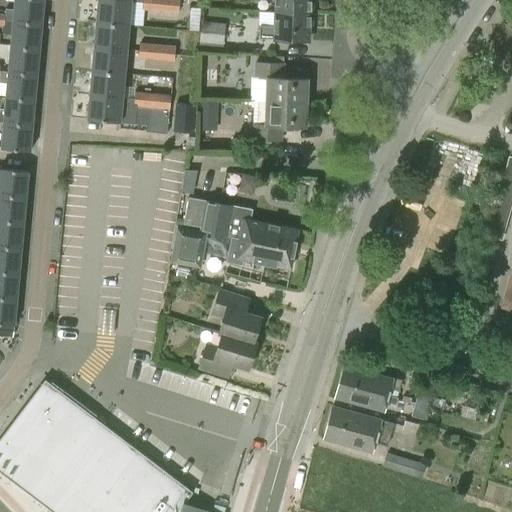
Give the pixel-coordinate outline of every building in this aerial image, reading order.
[(42,23),(43,0),(14,0),(13,21),(42,23)] [(131,2),(112,0),(98,0),(96,23),(128,26),(129,26),(130,13),(131,2)] [(142,0),(143,3),(142,10),(160,12),(161,0),(142,0)] [(179,0),(161,0),(160,12),(178,14),(179,0)] [(311,14),(311,0),(278,0),(278,12),(311,14)] [(309,41),(311,14),(278,12),(277,25),(260,24),(260,37),(277,38),(277,40),(309,41)] [(42,23),(13,21),(11,46),(39,49),(42,23)] [(223,45),(225,25),(201,22),(199,43),(223,45)] [(128,26),(96,23),(94,47),(126,50),(128,26)] [(138,58),(156,60),(157,46),(139,44),(138,58)] [(39,49),(11,46),(9,71),(37,74),(39,49)] [(157,46),(156,60),(174,62),(175,48),(157,46)] [(126,50),(94,47),(92,71),(124,74),(126,50)] [(269,78),(268,102),(307,104),(308,80),(284,79),(284,65),(256,64),(256,78),(269,78)] [(0,81),(8,82),(6,97),(35,99),(37,74),(9,71),(0,70),(0,81)] [(124,74),(92,71),(90,85),(89,95),(122,98),(124,74)] [(196,81),(178,79),(173,132),(191,134),(196,81)] [(135,93),(134,100),(133,106),(148,108),(151,108),(153,94),(135,93)] [(153,94),(151,108),(169,109),(170,96),(154,94),(153,94)] [(122,98),(89,95),(87,120),(132,124),(133,112),(133,106),(134,100),(122,98)] [(35,99),(6,97),(5,113),(0,112),(0,121),(4,122),(32,125),(35,99)] [(305,129),(307,104),(268,102),(267,125),(254,125),(253,140),(281,141),(282,127),(305,129)] [(151,108),(148,108),(146,132),(167,134),(169,109),(151,108)] [(201,120),(200,130),(214,130),(214,120),(201,120)] [(30,151),(32,125),(4,122),(1,149),(30,151)] [(511,206),(511,159),(510,159),(490,237),(500,240),(503,240),(511,206)] [(0,168),(0,194),(26,197),(28,171),(0,168)] [(225,172),(225,182),(241,183),(240,192),(255,192),(255,173),(225,172)] [(186,174),(184,182),(194,183),(196,174),(186,174)] [(26,197),(0,194),(0,220),(24,222),(26,197)] [(201,227),(200,231),(205,232),(225,236),(229,237),(241,240),(296,251),(300,231),(251,221),(252,212),(230,207),(231,206),(188,198),(184,224),(201,227)] [(24,222),(0,220),(0,245),(21,248),(24,222)] [(198,269),(205,232),(200,231),(178,227),(170,263),(198,269)] [(293,270),(296,251),(241,240),(229,237),(224,263),(240,266),(241,260),(293,270)] [(21,248),(0,245),(0,271),(19,273),(21,248)] [(19,273),(0,271),(0,296),(17,298),(19,273)] [(511,271),(503,307),(511,309),(511,271)] [(213,315),(225,319),(221,334),(257,345),(257,344),(255,343),(262,319),(246,314),(250,300),(221,291),(213,315)] [(0,323),(14,325),(17,298),(0,296),(0,323)] [(249,369),(257,345),(221,334),(220,334),(224,336),(220,348),(208,344),(200,368),(231,378),(235,364),(249,369)] [(343,366),(338,382),(388,396),(393,379),(343,366)] [(71,399),(50,383),(52,381),(51,381),(49,383),(45,379),(0,438),(0,472),(48,509),(47,511),(48,511),(207,511),(184,504),(193,492),(71,399)] [(388,396),(338,382),(333,399),(384,412),(386,404),(395,407),(397,398),(388,396)] [(418,393),(415,404),(428,408),(431,397),(418,393)] [(428,408),(415,404),(411,416),(425,420),(428,408)] [(387,446),(393,423),(332,406),(322,439),(372,453),(375,443),(387,446)] [(421,464),(387,453),(383,467),(413,476),(413,475),(418,476),(421,464)]
